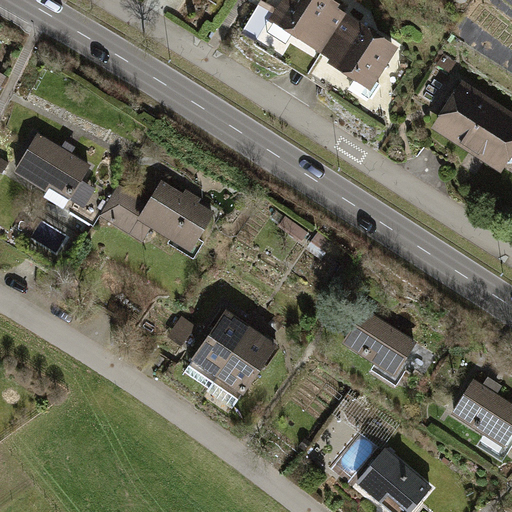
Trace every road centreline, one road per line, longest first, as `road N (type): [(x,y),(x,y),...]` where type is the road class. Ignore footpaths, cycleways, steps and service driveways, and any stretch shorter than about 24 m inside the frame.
road 1 (secondary): [(21,0),(511,307)]
road 2 (residential): [(108,0),(511,248)]
road 3 (residential): [(0,298),(139,374),(307,511)]
